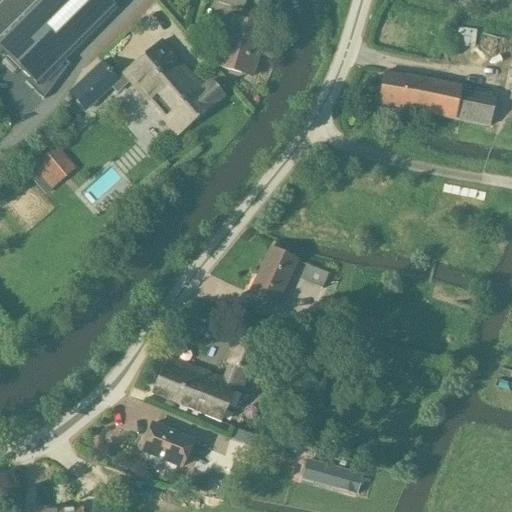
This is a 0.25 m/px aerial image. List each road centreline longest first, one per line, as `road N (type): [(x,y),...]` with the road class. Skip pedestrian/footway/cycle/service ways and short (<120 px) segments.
road 1 (unclassified): [(0,457),(61,430),(107,393),(308,129),(360,0)]
road 2 (unclassified): [(0,148),(31,125),(135,3)]
